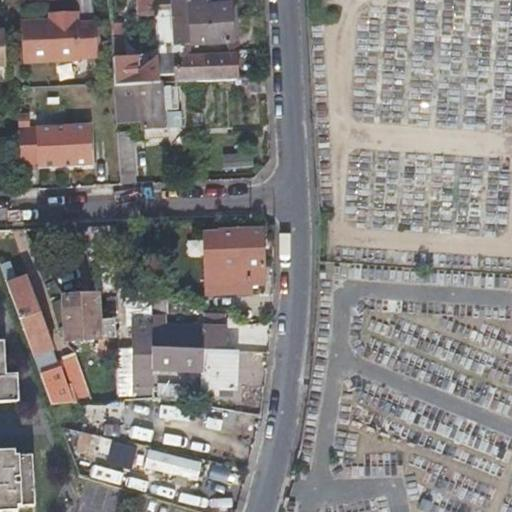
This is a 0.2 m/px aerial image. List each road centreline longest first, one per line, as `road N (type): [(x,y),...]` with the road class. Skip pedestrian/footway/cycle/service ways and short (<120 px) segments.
road 1 (residential): [(293,195),(301,264),(295,349),(265,511)]
road 2 (residential): [(0,212),(293,195)]
road 3 (residential): [(281,0),(293,195)]
